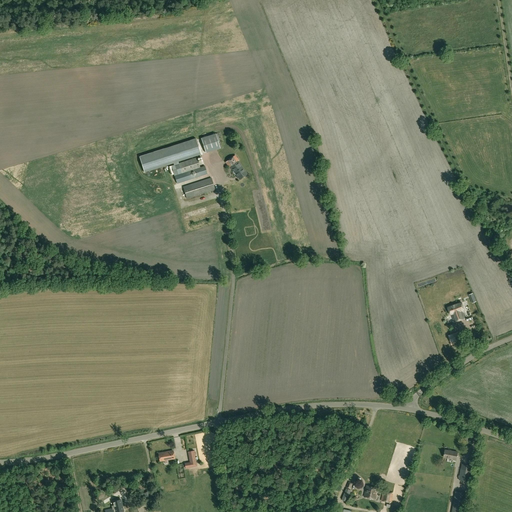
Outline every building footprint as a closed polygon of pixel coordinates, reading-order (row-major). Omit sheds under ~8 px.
[(206,153),(220,148),(216,134),(201,139),(206,153)] [(144,172),(201,154),(196,139),(140,157),(144,172)] [(245,171),(238,161),(239,161),(235,155),(225,162),(229,168),(230,167),(237,176),(245,171)] [(200,168),(197,158),(175,165),(178,175),(175,176),(177,184),(207,174),(205,166),(200,168)] [(187,199),(215,190),(211,178),(183,187),(187,199)] [(465,319),(462,311),(464,310),(461,303),(448,308),(450,315),(452,315),(454,322),(465,319)] [(452,345),(463,341),(460,331),(449,335),(452,345)] [(458,452),(445,450),(444,458),(453,460),(453,461),(457,461),(458,452)] [(173,451),(158,453),(160,461),(174,458),(173,451)] [(187,467),(197,465),(195,454),(189,455),(190,463),(187,463),(187,467)] [(460,480),(469,482),(472,466),(462,464),(460,480)] [(378,488),(367,485),(364,497),(376,499),(378,488)] [(347,502),(351,491),(346,489),(342,500),(347,502)] [(391,503),(393,493),(383,491),(381,501),(391,503)] [(456,491),(452,511),(463,511),(467,493),(456,491)]
